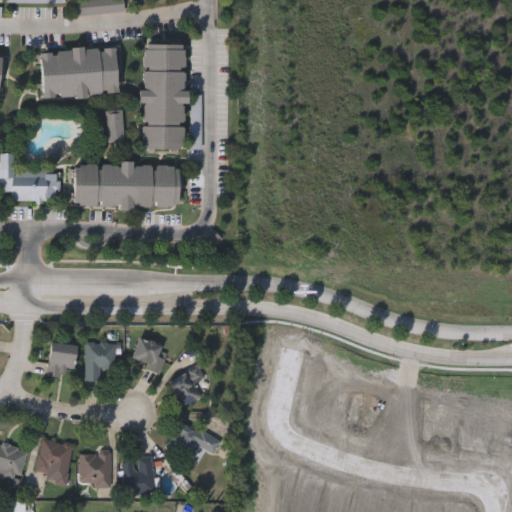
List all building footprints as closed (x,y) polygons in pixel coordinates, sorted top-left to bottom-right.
[(77,0),(77,15),(126,15),(125,0),(77,0)] [(184,40),(184,146),(142,146),(143,39),(184,40)] [(39,48),(117,44),(119,92),(42,96),(39,48)] [(109,112),(109,143),(125,143),(125,112),(109,112)] [(10,200),(10,191),(0,191),(0,152),(13,152),(13,171),(58,170),(59,199),(10,200)] [(75,161),(179,163),(178,205),(74,203),(75,161)] [(158,373),(142,367),(144,363),(130,357),(138,337),(168,349),(158,373)] [(83,380),(85,341),(114,342),(113,369),(100,368),(99,381),(83,380)] [(76,345),(73,368),(65,367),(64,377),(46,375),(50,342),(76,345)] [(201,398),(180,406),(168,377),(198,365),(203,378),(194,382),(201,398)] [(220,441),(213,454),(196,445),(189,458),(166,446),(180,420),(220,441)] [(34,470),(41,438),(73,444),(64,485),(49,481),(50,474),(34,470)] [(19,478),(0,472),(0,442),(26,449),(19,478)] [(109,486),(79,486),(79,452),(109,452),(109,486)] [(124,494),(123,458),(153,458),(153,493),(124,494)]
